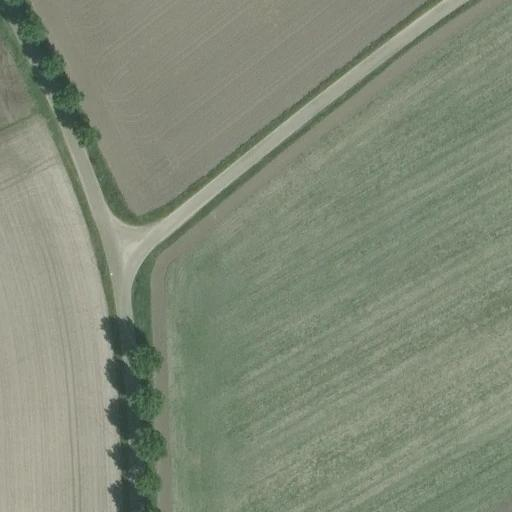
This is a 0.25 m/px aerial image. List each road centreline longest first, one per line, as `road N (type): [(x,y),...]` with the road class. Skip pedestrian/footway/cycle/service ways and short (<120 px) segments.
road 1 (unclassified): [(119,262),(456,0)]
road 2 (unclassified): [(119,262),(85,164),(6,0)]
road 3 (unclassified): [(136,511),(131,341),(119,262)]
